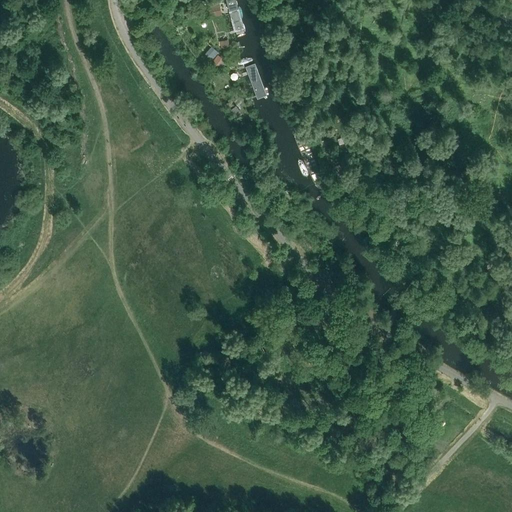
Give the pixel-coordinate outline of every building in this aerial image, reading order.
[(219,0),(209,0),(207,1),(209,12),(221,9),(219,0)] [(239,0),(222,0),(235,47),(251,43),(239,0)] [(223,48),(231,45),(228,37),(220,40),(223,48)] [(262,120),(278,114),(251,43),(235,49),(262,120)] [(205,53),(212,59),(219,50),(212,44),(205,53)] [(218,55),(211,65),(216,69),(224,59),(218,55)] [(286,128),(317,196),(333,189),(301,121),(286,128)] [(340,164),(336,166),(341,176),(346,173),(340,164)] [(363,228),(351,240),(405,294),(417,282),(363,228)]
